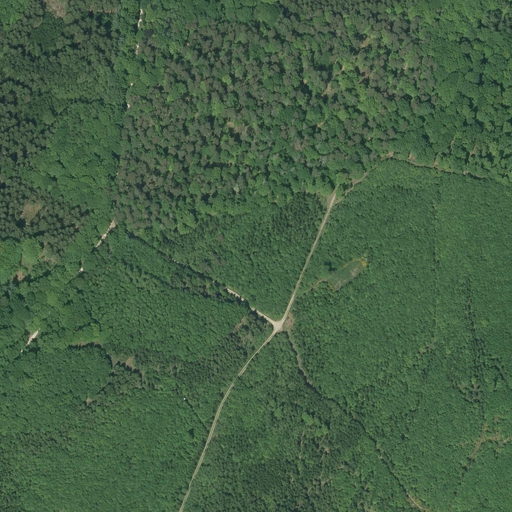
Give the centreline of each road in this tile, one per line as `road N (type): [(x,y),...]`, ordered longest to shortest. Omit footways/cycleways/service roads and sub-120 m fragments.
road 1 (track): [(110,224),(277,325),(230,388),(180,511)]
road 2 (track): [(67,289),(110,224),(143,0)]
road 3 (track): [(330,209),(391,106),(435,0)]
road 4 (track): [(277,325),(330,209)]
